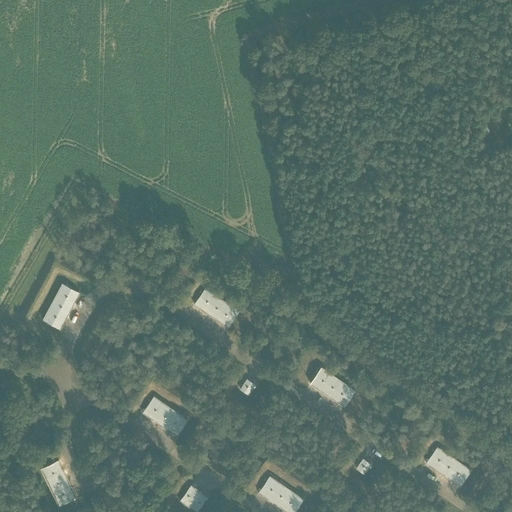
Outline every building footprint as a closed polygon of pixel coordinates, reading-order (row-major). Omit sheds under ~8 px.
[(42,320),(60,329),(79,293),(62,283),(42,320)] [(227,327),(239,311),(205,287),(193,304),(227,327)] [(344,407),(355,391),(321,367),(309,383),(344,407)] [(239,389),(248,395),(255,384),(246,378),(239,389)] [(143,412),(176,436),(187,419),(154,396),(143,412)] [(460,486),(471,470),(437,446),(425,463),(460,486)] [(355,469),(364,474),(371,464),(362,458),(355,469)] [(58,505),(76,497),(58,459),(39,469),(58,505)] [(258,492),(286,511),(294,511),(303,499),(269,476),(258,492)] [(179,501),(195,511),(196,511),(207,496),(190,485),(179,501)]
